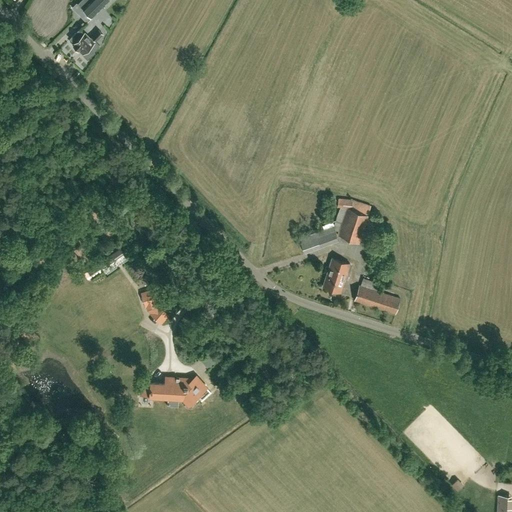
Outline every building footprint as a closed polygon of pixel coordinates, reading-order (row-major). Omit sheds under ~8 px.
[(81,0),(78,4),(91,17),(108,0),(81,0)] [(78,49),(78,50),(79,49),(80,50),(83,53),(82,54),(87,60),(95,52),(94,51),(99,45),(95,41),(103,34),(99,30),(90,39),(85,33),(84,33),(80,29),(79,29),(70,38),(70,39),(74,43),(73,43),(74,44),(73,45),(74,45),(74,47),(76,49),(78,49)] [(353,200),(338,198),(338,207),(346,207),(340,227),(338,235),(359,242),(367,215),(370,205),(353,200)] [(305,253),(339,241),(334,225),(300,238),(305,253)] [(124,255),(119,248),(85,271),(90,278),(124,255)] [(342,292),(350,263),(333,258),(324,287),(342,292)] [(396,314),(401,298),(360,285),(355,300),(396,314)] [(142,292),(141,293),(146,306),(147,306),(148,310),(151,313),(151,314),(161,323),(162,322),(161,322),(168,314),(168,315),(169,315),(157,304),(152,289),(151,289),(152,290),(142,293),(142,292)] [(141,395),(183,397),(188,403),(190,402),(192,404),(198,398),(196,396),(206,387),(200,380),(196,376),(193,378),(172,377),(172,379),(166,379),(165,384),(141,382),(141,395)] [(499,495),(498,507),(497,511),(506,511),(507,508),(510,509),(511,496),(499,495)]
